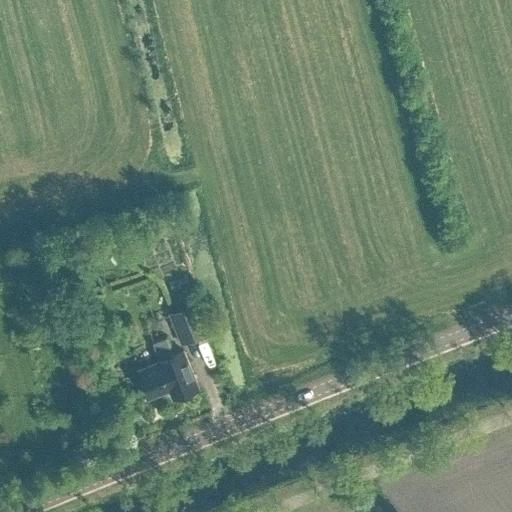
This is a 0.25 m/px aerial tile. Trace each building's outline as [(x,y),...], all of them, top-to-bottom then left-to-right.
[(99,240),(85,246),(90,258),(103,252),(99,240)] [(195,301),(168,312),(179,341),(206,330),(195,301)] [(171,353),(165,336),(151,341),(158,358),(136,367),(148,395),(167,387),(171,396),(197,385),(182,349),(171,353)] [(58,467),(68,490),(130,465),(120,441),(58,467)] [(12,503),(29,500),(27,486),(10,488),(12,503)]
